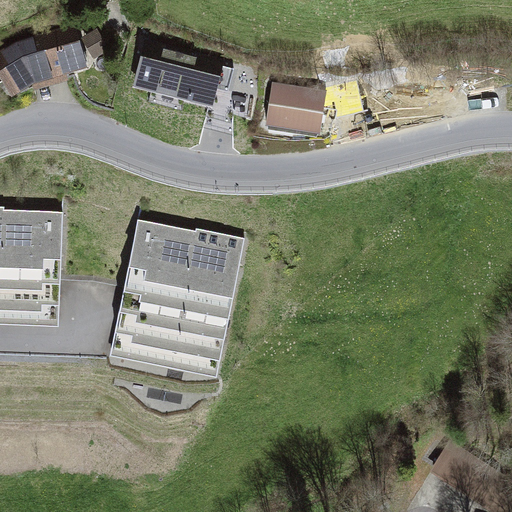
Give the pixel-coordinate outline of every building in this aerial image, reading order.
[(84,30),(1,56),(14,98),(97,72),(84,30)] [(229,62),(153,43),(138,95),(216,116),(229,62)] [(334,91),(278,82),(272,124),(328,134),(334,91)] [(62,213),(0,210),(0,320),(56,323),(62,213)] [(244,244),(140,222),(112,356),(216,378),(244,244)] [(511,511),(511,482),(450,442),(433,467),(502,511),(511,511)]
